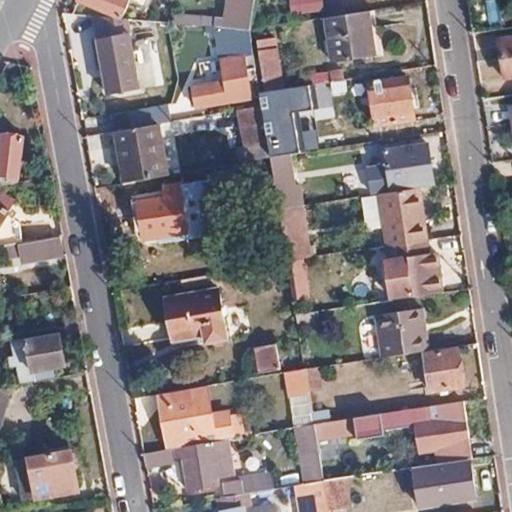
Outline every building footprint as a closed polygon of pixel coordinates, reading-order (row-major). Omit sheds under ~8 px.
[(78,0),(121,18),(128,0),(78,0)] [(227,0),(224,18),(174,13),(173,23),(203,26),(222,27),(250,30),(255,0),(227,0)] [(290,0),(292,13),(324,10),(323,0),(290,0)] [(369,12),(324,19),(332,64),(377,56),(369,12)] [(222,27),(203,26),(202,39),(224,41),(222,27)] [(225,48),(253,44),(250,30),(222,27),(224,41),(225,48)] [(135,30),(98,37),(109,96),(146,89),(135,30)] [(266,92),(284,89),(278,48),(279,48),(277,37),(258,41),(266,92)] [(511,40),(499,42),(505,80),(511,79),(511,40)] [(261,96),(257,69),(247,71),(244,56),(223,59),(226,81),(193,87),(196,107),(261,96)] [(330,70),(332,82),(345,80),(343,68),(330,70)] [(300,75),(301,86),(332,82),(330,70),(300,75)] [(410,77),(369,83),(376,128),(417,121),(410,77)] [(345,80),(332,82),(334,93),(347,91),(345,80)] [(238,110),(243,146),(268,142),(262,107),(238,110)] [(200,129),(198,117),(165,123),(167,139),(178,137),(177,133),(200,129)] [(161,124),(116,132),(125,183),(170,175),(161,124)] [(0,175),(20,177),(24,138),(2,135),(1,144),(0,143),(0,175)] [(289,155),(301,154),(298,138),(273,143),(276,158),(289,155)] [(243,146),(246,162),(271,158),(268,142),(243,146)] [(428,142),(386,149),(393,190),(435,183),(428,142)] [(271,158),(275,180),(279,202),(280,210),(295,208),(304,206),(303,199),(296,200),(289,155),(276,158),(271,158)] [(279,202),(275,180),(247,185),(250,206),(279,202)] [(190,233),(181,184),(163,187),(164,196),(139,201),(145,241),(190,233)] [(406,244),(422,241),(414,189),(375,195),(383,247),(387,247),(400,245),(400,243),(406,242),(406,244)] [(0,192),(0,205),(10,211),(15,202),(0,192)] [(0,205),(0,227),(10,211),(0,205)] [(295,208),(280,210),(288,262),(305,259),(295,208)] [(60,236),(20,244),(24,265),(63,257),(60,236)] [(400,245),(387,247),(394,298),(416,294),(416,296),(444,292),(439,253),(432,254),(430,240),(422,241),(406,244),(400,245)] [(219,288),(165,298),(173,342),(203,336),(205,344),(228,340),(219,288)] [(423,308),(418,309),(423,335),(427,335),(423,308)] [(377,316),(383,357),(429,350),(427,335),(423,335),(418,309),(377,316)] [(319,311),(311,312),(312,321),(320,319),(319,311)] [(21,385),(37,382),(36,372),(68,368),(63,334),(14,341),(16,357),(9,358),(10,367),(17,366),(21,385)] [(281,369),(276,344),(255,348),(260,373),(281,369)] [(458,348),(424,354),(430,392),(463,387),(458,348)] [(323,390),(320,367),(305,369),(310,391),(323,390)] [(310,391),(305,369),(286,373),(290,398),(310,394),(310,391)] [(208,386),(157,395),(160,408),(191,401),(194,420),(213,417),(208,386)] [(0,424),(11,387),(0,389),(0,424)] [(168,449),(170,449),(227,439),(233,438),(230,420),(228,414),(213,417),(194,420),(191,401),(160,408),(168,449)] [(471,459),(473,459),(464,402),(430,407),(432,422),(414,425),(418,451),(436,448),(438,464),(471,459)] [(322,424),(332,422),(330,410),(313,413),(316,425),(322,424)] [(382,414),(332,422),(322,424),(316,425),(318,442),(356,436),(357,441),(386,437),(382,414)] [(239,419),(230,420),(233,438),(243,437),(239,419)] [(324,481),(318,442),(316,425),(294,428),(304,485),(308,484),(324,481)] [(227,439),(170,449),(173,460),(182,458),(188,493),(218,487),(216,479),(233,475),(227,439)] [(174,465),(173,460),(170,449),(168,449),(144,453),(147,470),(174,465)] [(29,458),(36,500),(80,491),(75,468),(78,467),(76,454),(72,455),(71,450),(29,458)] [(36,500),(29,458),(16,460),(24,502),(36,500)] [(477,499),(471,459),(438,464),(413,468),(416,489),(441,485),(444,504),(477,499)] [(408,479),(406,469),(383,472),(384,483),(408,479)] [(357,487),(384,483),(383,472),(355,476),(357,487)] [(257,492),(275,489),(272,476),(255,479),(257,492)] [(357,487),(355,476),(324,481),(329,506),(359,501),(357,487)] [(238,496),(247,494),(252,493),(257,492),(255,479),(224,484),(227,498),(238,496)] [(329,511),(329,506),(324,481),(308,484),(304,485),(308,506),(300,508),(300,511),(329,511)] [(296,486),(300,508),(308,506),(304,485),(302,485),(296,486)] [(277,511),(276,508),(257,511),(256,506),(250,507),(247,494),(238,496),(227,498),(225,498),(226,505),(228,509),(220,511),(277,511)]
